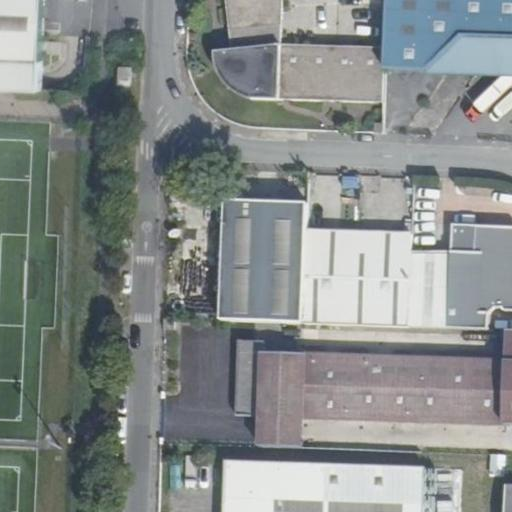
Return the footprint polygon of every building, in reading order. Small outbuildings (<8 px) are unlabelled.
[(0,0),(0,92),(44,94),(47,0),(0,0)] [(277,100),(384,102),(385,70),(387,47),(283,44),(284,0),(227,0),(233,51),(214,54),(213,63),(214,71),(217,80),(222,87),(230,93),(238,97),(246,98),(277,100)] [(465,38),(510,40),(511,40),(511,0),(388,0),(387,47),(385,70),(427,71),(465,38)] [(427,71),(509,74),(511,74),(511,40),(510,40),(465,38),(427,71)] [(224,221),(224,238),(223,272),(222,322),(305,324),(306,273),(307,239),(307,233),(307,223),(307,206),(281,205),(274,212),(259,212),(253,204),(224,204),(224,221)] [(413,254),(412,275),(411,328),(490,330),(491,315),(499,308),(506,308),(509,311),(511,311),(511,229),(454,226),(453,256),(413,254)] [(413,254),(412,242),(413,235),(307,233),(307,239),(306,273),(305,324),(411,328),(412,275),(413,254)] [(175,331),(175,320),(165,320),(165,330),(175,331)] [(511,331),(509,332),(508,362),(264,355),(264,344),(239,342),(237,417),(263,418),(303,419),(511,424),(511,331)] [(303,419),(263,418),(262,449),(303,450),(303,419)] [(424,511),(426,468),(227,464),(224,511),(424,511)]
